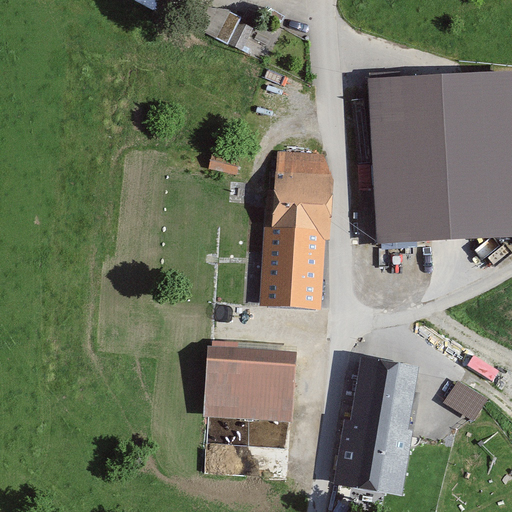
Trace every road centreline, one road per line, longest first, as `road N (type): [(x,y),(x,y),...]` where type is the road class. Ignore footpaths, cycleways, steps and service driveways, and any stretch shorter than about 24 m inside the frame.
road 1 (unclassified): [(324,0),(345,295),(316,511)]
road 2 (track): [(345,295),(421,293),(511,255)]
